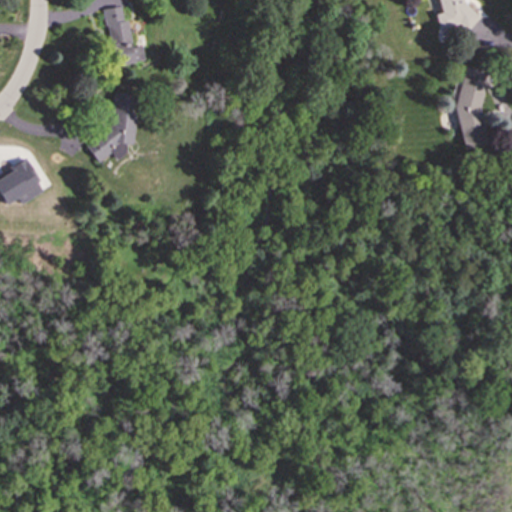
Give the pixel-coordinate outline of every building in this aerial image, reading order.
[(436,0),(439,12),(432,14),(438,36),(474,26),(466,0),(436,0)] [(130,47),(126,19),(121,20),(119,6),(103,8),(111,66),(142,61),(140,45),(130,47)] [(460,148),(483,144),(484,137),(479,109),(487,72),(461,67),(453,106),(460,148)] [(89,155),(123,158),(124,144),(131,144),(135,95),(112,93),(109,128),(97,127),(96,138),(90,138),(89,155)] [(41,192),(26,160),(0,172),(0,200),(2,205),(15,199),(18,204),(41,192)]
